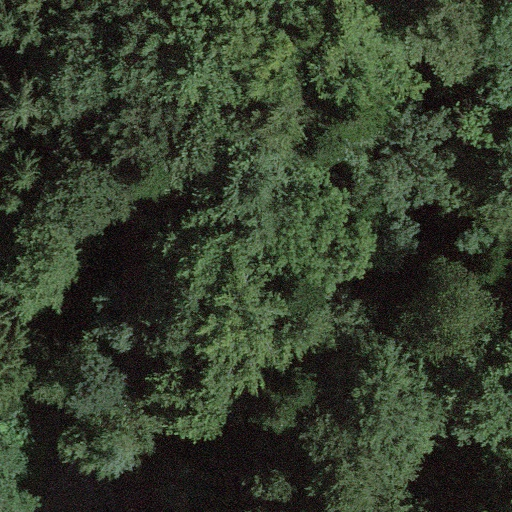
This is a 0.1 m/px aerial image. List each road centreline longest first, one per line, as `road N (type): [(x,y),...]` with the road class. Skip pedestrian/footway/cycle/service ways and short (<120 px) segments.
road 1 (track): [(511,413),(135,511)]
road 2 (track): [(77,511),(0,240)]
